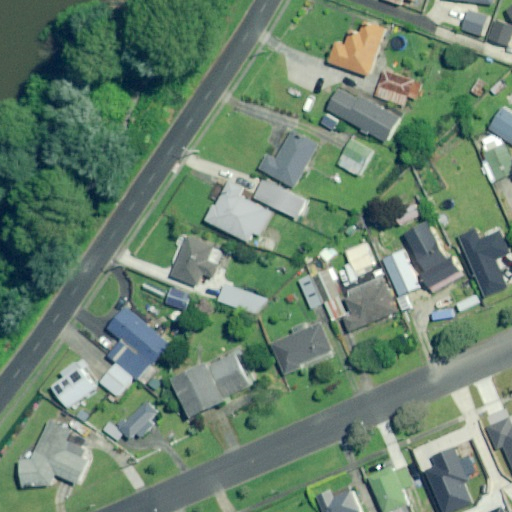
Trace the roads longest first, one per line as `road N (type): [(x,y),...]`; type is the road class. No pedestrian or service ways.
road 1 (residential): [(0,390),(268,0)]
road 2 (residential): [(128,511),(511,345)]
